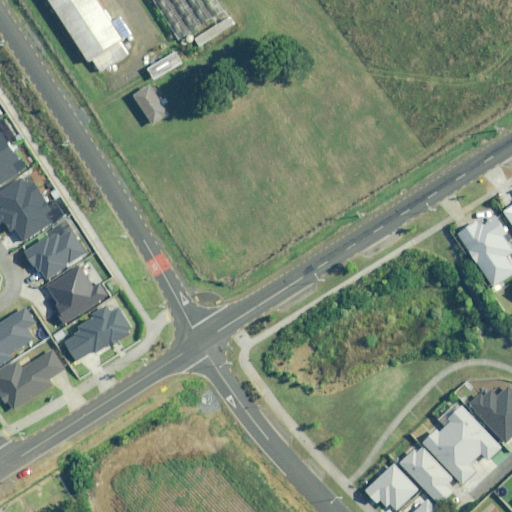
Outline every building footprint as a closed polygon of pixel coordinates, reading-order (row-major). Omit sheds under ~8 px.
[(113,22),(98,0),(50,0),(90,61),(93,59),(101,71),(129,53),(121,41),(132,34),(121,17),(113,22)] [(216,24),(194,38),(200,48),(235,26),(218,0),(151,0),(181,45),(193,38),(191,35),(213,20),(216,24)] [(181,64),(174,52),(148,69),(155,80),(181,64)] [(170,115),(151,86),(135,96),(154,126),(170,115)] [(0,183),(17,172),(9,160),(15,156),(1,134),(0,134),(0,183)] [(21,178),(0,191),(0,204),(3,209),(0,210),(0,213),(11,231),(16,229),(22,239),(55,218),(34,185),(28,188),(21,178)] [(508,236),(495,217),(485,224),(482,219),(459,234),(494,287),(511,274),(511,264),(507,256),(511,252),(511,248),(505,238),(508,236)] [(56,232),(25,252),(34,266),(36,264),(44,277),(68,262),(69,263),(86,252),(72,231),(60,238),(56,232)] [(54,313),(62,325),(111,297),(103,284),(94,289),(87,276),(85,277),(79,268),(44,288),(57,311),(54,313)] [(50,338),(27,304),(0,323),(0,368),(15,358),(13,355),(35,340),(39,346),(50,338)] [(81,327),(83,331),(75,335),(76,337),(66,343),(78,364),(133,332),(120,309),(112,314),(108,307),(95,315),(97,318),(81,327)] [(68,372),(54,350),(25,368),(20,360),(0,372),(0,387),(14,411),(54,387),(51,382),(68,372)] [(511,390),(509,387),(498,397),(490,388),(470,405),(504,443),(511,435),(511,390)] [(502,448),(459,403),(438,422),(442,426),(425,443),(464,484),(476,473),(469,465),(482,453),(489,460),(502,448)] [(453,479),(418,443),(400,461),(441,504),(454,492),(447,485),(453,479)] [(391,504),(398,510),(419,490),(395,465),(368,491),(379,503),(381,501),(388,507),(391,504)] [(439,511),(429,500),(416,511),(439,511)]
